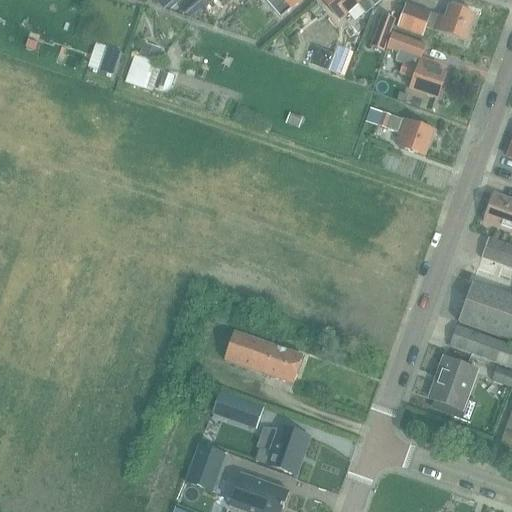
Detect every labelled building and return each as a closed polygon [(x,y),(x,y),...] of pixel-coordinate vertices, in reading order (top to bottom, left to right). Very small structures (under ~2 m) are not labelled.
[(154,0),(163,10),(174,0),(154,0)] [(200,0),(198,0),(183,13),(189,20),(205,6),(200,0)] [(273,11),(280,19),(302,0),(263,0),(266,2),(268,0),(275,9),(273,11)] [(321,0),(340,21),(347,14),(358,5),(365,14),(374,7),(368,0),(321,0)] [(474,16),(449,7),(445,19),(439,17),(430,14),(405,5),(397,28),(422,37),(425,28),(464,42),(474,16)] [(381,16),(370,46),(383,51),(394,21),(381,16)] [(361,32),(344,34),(346,47),(363,45),(361,32)] [(409,90),(437,100),(446,75),(434,70),(436,64),(420,59),(425,46),(392,33),(386,49),(398,53),(395,62),(403,65),(400,75),(413,80),(409,90)] [(138,57),(153,62),(158,49),(143,43),(138,57)] [(111,75),(119,52),(106,47),(98,70),(111,75)] [(314,49),(309,64),(345,76),(353,53),(336,47),(333,55),(314,49)] [(161,68),(135,59),(126,85),(152,94),(161,68)] [(379,104),(394,110),(400,94),(386,88),(379,104)] [(398,149),(423,157),(432,131),(370,109),(365,123),(397,134),(396,135),(402,137),(398,149)] [(511,202),(493,195),(488,210),(490,211),(487,220),(484,219),(483,224),(511,234),(511,202)] [(481,258),(502,266),(511,269),(511,247),(488,239),(481,258)] [(502,266),(481,258),(477,270),(498,278),(502,266)] [(511,296),(472,282),(457,323),(511,342),(511,296)] [(449,347),(511,369),(511,347),(456,327),(449,347)] [(291,385),(301,356),(233,333),(223,361),(291,385)] [(476,404),(465,399),(475,371),(444,360),(430,400),(456,410),(454,417),(469,423),(476,404)] [(511,385),(511,373),(495,368),(491,381),(511,388),(511,385)] [(233,397),(273,411),(279,396),(238,382),(233,397)] [(262,410),(218,395),(212,414),(255,429),(262,410)] [(509,447),(511,439),(511,419),(508,418),(499,443),(509,447)] [(261,453),(258,462),(266,465),(295,476),(308,438),(279,428),(269,456),(261,453)] [(212,493),(218,474),(225,455),(198,445),(185,483),(212,493)] [(240,476),(228,507),(241,511),(281,511),(288,493),(240,476)]
